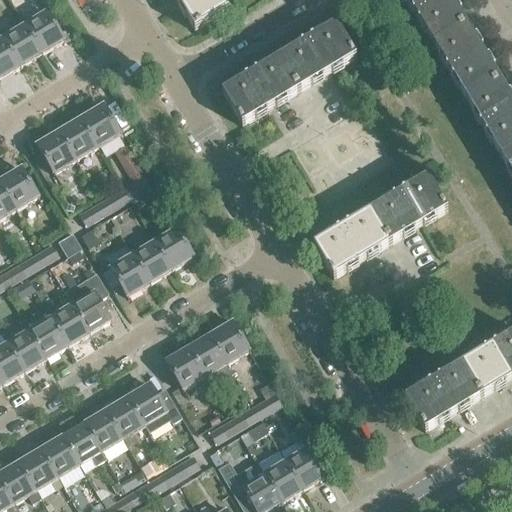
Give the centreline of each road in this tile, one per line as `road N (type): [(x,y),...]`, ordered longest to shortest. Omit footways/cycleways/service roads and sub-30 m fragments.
road 1 (residential): [(0,422),(273,257)]
road 2 (residential): [(415,493),(273,257)]
road 3 (residential): [(273,257),(173,81)]
road 4 (residential): [(0,129),(148,40)]
road 5 (residential): [(173,81),(311,0)]
